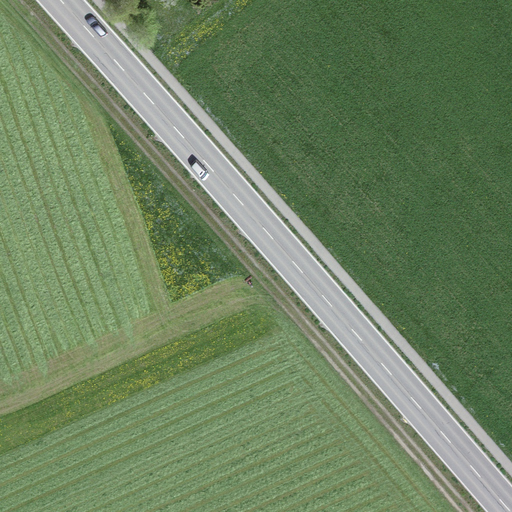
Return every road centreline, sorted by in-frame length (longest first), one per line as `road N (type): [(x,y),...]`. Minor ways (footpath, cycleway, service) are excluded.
road 1 (track): [(5,0),(459,511)]
road 2 (secondary): [(58,0),(509,511)]
